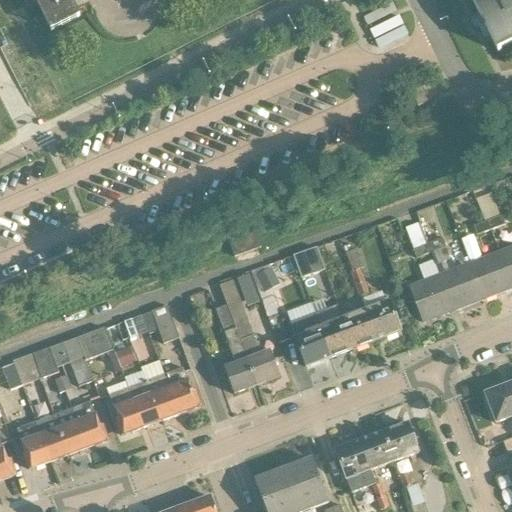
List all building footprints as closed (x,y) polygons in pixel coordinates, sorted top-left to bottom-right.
[(23,0),(26,5),(34,1),(50,33),(80,18),(70,0),(23,0)] [(511,0),(470,0),(492,43),(498,54),(501,53),(500,51),(511,44),(511,0)] [(392,4),(363,19),(367,27),(396,12),(392,4)] [(399,17),(369,31),(378,50),(408,35),(399,17)] [(432,85),(411,94),(418,108),(439,99),(432,85)] [(487,223),(491,232),(505,226),(501,217),(487,223)] [(476,237),(491,232),(487,223),(473,228),(476,237)] [(414,251),(425,246),(418,225),(406,229),(414,251)] [(234,259),(261,250),(257,240),(254,230),(227,240),(232,254),(234,259)] [(428,245),(431,255),(445,249),(442,240),(428,245)] [(417,260),(431,255),(428,245),(425,246),(414,251),(417,260)] [(511,248),(499,254),(511,288),(511,248)] [(324,272),(316,250),(293,258),(301,281),(324,272)] [(483,302),(511,291),(511,288),(499,254),(469,265),(483,302)] [(453,314),(483,302),(469,265),(439,276),(453,314)] [(279,287),(271,270),(255,277),(263,295),(279,287)] [(355,287),(364,283),(360,271),(350,274),(355,287)] [(423,325),(453,314),(439,276),(409,288),(423,325)] [(364,283),(355,287),(359,299),(369,295),(364,283)] [(226,307),(256,388),(279,379),(270,354),(260,358),(240,303),(226,307)] [(365,312),(377,343),(400,334),(388,303),(365,312)] [(233,397),(256,388),(226,307),(215,312),(224,334),(223,334),(235,367),(224,371),(233,397)] [(167,308),(151,314),(157,331),(163,347),(179,341),(167,308)] [(314,321),(329,361),(353,352),(341,321),(342,320),(337,308),(314,316),(316,320),(314,321)] [(353,352),(377,343),(365,312),(342,320),(341,321),(353,352)] [(131,341),(148,335),(141,318),(124,324),(131,341)] [(306,369),(329,361),(314,321),(291,330),(306,369)] [(78,340),(86,362),(108,355),(113,353),(105,330),(78,340)] [(93,383),(86,362),(78,340),(50,350),(51,351),(57,369),(63,367),(70,365),(79,389),(93,383)] [(132,365),(126,350),(115,354),(121,369),(132,365)] [(33,357),(41,381),(52,377),(58,375),(57,369),(51,351),(33,357)] [(121,374),(113,353),(108,355),(115,376),(121,374)] [(22,388),(41,381),(33,357),(14,364),(15,367),(22,388)] [(11,392),(22,388),(15,367),(3,370),(11,392)] [(164,377),(179,417),(198,410),(183,370),(164,377)] [(179,417),(164,377),(146,384),(161,424),(179,417)] [(55,384),(58,391),(59,396),(72,391),(67,379),(55,384)] [(142,431),(161,424),(146,384),(127,391),(142,431)] [(496,426),(511,419),(511,394),(509,387),(485,396),(496,426)] [(124,437),(142,431),(127,391),(109,398),(124,437)] [(72,411),(87,451),(105,444),(90,404),(72,411)] [(68,458),(87,451),(72,411),(53,418),(68,458)] [(50,465),(68,458),(53,418),(35,425),(50,465)] [(31,472),(50,465),(35,425),(16,431),(31,472)] [(383,435),(394,465),(418,456),(407,426),(383,435)] [(370,473),(394,465),(383,435),(359,444),(370,473)] [(508,457),(511,455),(511,440),(503,444),(508,457)] [(346,482),(370,473),(359,444),(335,453),(346,482)] [(0,483),(12,479),(0,445),(0,483)] [(254,483),(265,511),(310,511),(328,505),(312,461),(254,483)] [(404,491),(413,488),(409,476),(400,479),(404,491)] [(376,501),(385,498),(381,486),(372,489),(376,501)] [(385,498),(376,501),(379,511),(382,511),(389,510),(385,498)] [(194,511),(215,511),(210,499),(192,506),(194,511)]
